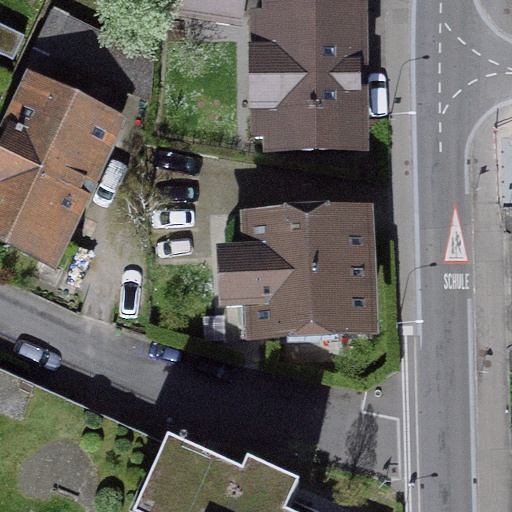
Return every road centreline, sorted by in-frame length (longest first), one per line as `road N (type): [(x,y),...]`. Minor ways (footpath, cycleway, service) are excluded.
road 1 (residential): [(0,311),(264,437),(451,447)]
road 2 (tertiary): [(443,65),(451,447)]
